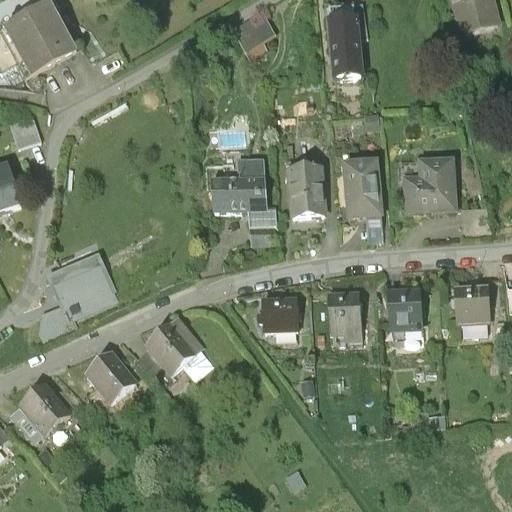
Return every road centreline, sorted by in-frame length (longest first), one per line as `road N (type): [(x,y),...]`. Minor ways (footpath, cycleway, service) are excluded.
road 1 (residential): [(0,387),(242,281),(358,260),(511,250)]
road 2 (residential): [(0,324),(27,291),(64,116),(270,0)]
